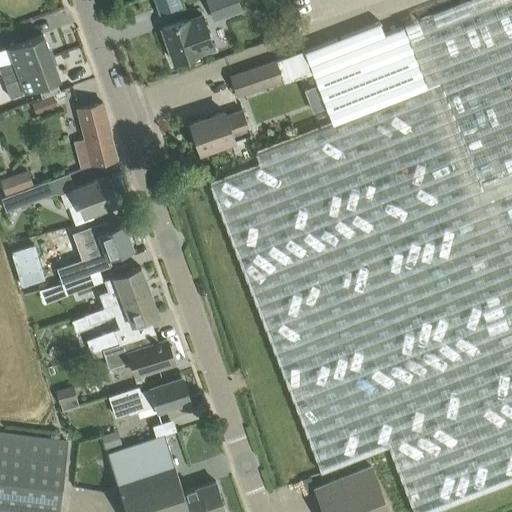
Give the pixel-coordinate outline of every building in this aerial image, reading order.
[(208,0),(215,18),(241,9),(237,0),(208,0)] [(511,0),(467,0),(422,18),(380,34),(376,21),(274,60),(282,80),(283,82),(312,72),(329,118),(255,147),(257,152),(255,152),(260,164),(209,184),(321,471),(388,445),(413,511),(428,511),(511,479),(511,0)] [(163,29),(165,29),(169,41),(167,42),(174,62),(214,48),(202,14),(162,28),(163,29)] [(0,65),(0,69),(2,75),(52,56),(43,34),(25,41),(8,47),(13,61),(0,65)] [(52,56),(2,75),(5,83),(10,97),(21,93),(24,102),(48,94),(44,85),(60,79),(52,56)] [(274,60),(230,76),(237,96),(282,80),(274,60)] [(41,98),(33,101),(37,114),(46,111),(41,98)] [(117,158),(103,102),(78,108),(86,141),(75,143),(82,168),(92,164),(97,163),(117,158)] [(234,139),(231,130),(248,125),(242,110),(225,115),(224,111),(190,123),(200,151),(234,139)] [(0,189),(3,199),(31,188),(26,173),(0,181),(0,189)] [(60,193),(65,208),(79,203),(83,214),(97,209),(116,202),(113,193),(106,176),(87,183),(73,188),(60,193)] [(55,193),(50,180),(31,188),(3,199),(2,199),(7,212),(55,193)] [(124,223),(105,230),(98,232),(107,257),(133,247),(124,223)] [(75,242),(78,250),(93,244),(90,236),(75,242)] [(59,266),(65,282),(95,271),(89,255),(59,266)] [(111,291),(112,295),(115,304),(149,291),(140,266),(114,276),(118,288),(111,291)] [(95,271),(65,282),(62,283),(66,294),(99,282),(95,271)] [(88,313),(83,315),(86,323),(91,321),(114,313),(119,326),(131,322),(132,324),(139,321),(149,317),(158,314),(149,291),(115,304),(97,309),(88,313)] [(88,312),(88,313),(97,309),(115,304),(112,295),(86,305),(88,311),(83,313),(83,314),(88,312)] [(91,353),(102,349),(131,339),(127,325),(86,339),(91,353)] [(131,339),(102,349),(108,368),(131,361),(136,375),(155,368),(174,362),(172,357),(174,353),(172,346),(168,344),(166,339),(140,348),(137,337),(131,339)] [(182,377),(163,383),(140,390),(139,387),(110,396),(116,416),(129,411),(130,413),(155,405),(157,411),(190,401),(182,377)] [(79,407),(73,387),(56,392),(62,412),(79,407)] [(116,431),(102,436),(106,448),(120,443),(116,431)] [(59,511),(68,441),(0,432),(0,511),(59,511)] [(189,511),(183,491),(165,434),(108,453),(127,511),(189,511)] [(315,488),(324,511),(388,511),(371,466),(315,488)] [(225,511),(215,480),(183,491),(189,511),(225,511)]
